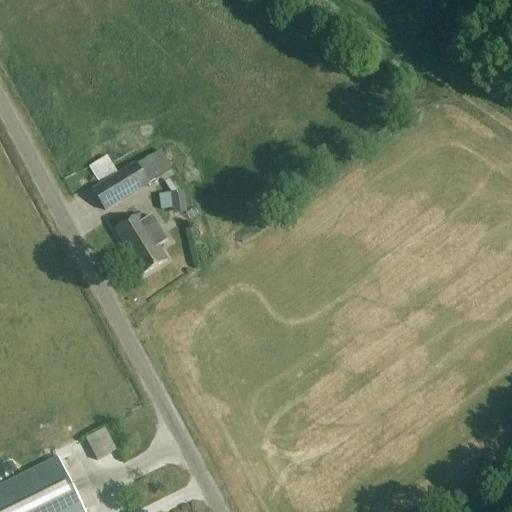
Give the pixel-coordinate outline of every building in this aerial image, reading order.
[(173,169),(161,151),(137,166),(135,163),(117,175),(92,191),(106,212),(150,185),(149,183),(173,169)] [(93,183),(110,172),(100,156),(83,167),(93,183)] [(173,210),(186,208),(184,193),(171,195),(173,210)] [(168,261),(159,246),(167,242),(152,218),(144,223),(140,216),(115,231),(133,261),(130,262),(140,278),(168,261)] [(95,435),(85,440),(96,462),(106,457),(95,435)] [(83,511),(59,461),(58,458),(0,486),(0,511),(83,511)] [(84,474),(69,481),(82,508),(97,501),(84,474)]
